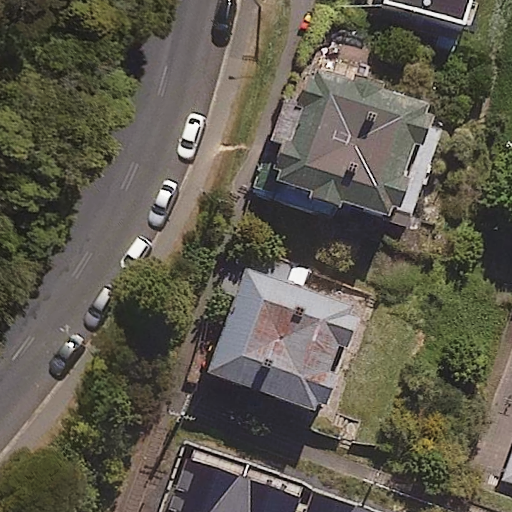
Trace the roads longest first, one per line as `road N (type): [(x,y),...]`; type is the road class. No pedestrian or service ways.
road 1 (tertiary): [(0,375),(122,186),(181,0)]
road 2 (residential): [(181,340),(116,511)]
